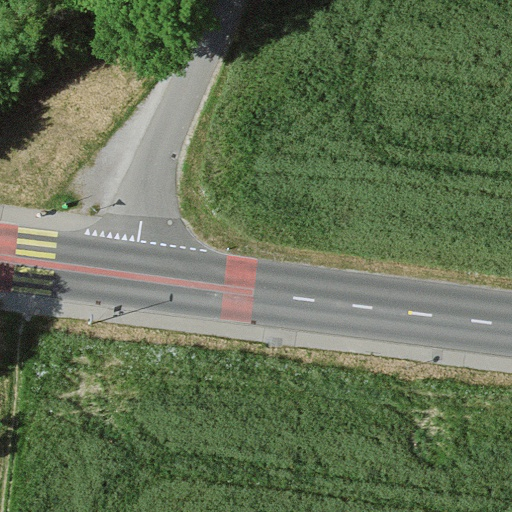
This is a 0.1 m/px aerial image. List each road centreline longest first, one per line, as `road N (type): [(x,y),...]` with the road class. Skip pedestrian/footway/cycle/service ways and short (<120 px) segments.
road 1 (secondary): [(511,323),(119,272)]
road 2 (residential): [(119,272),(151,172),(227,0)]
